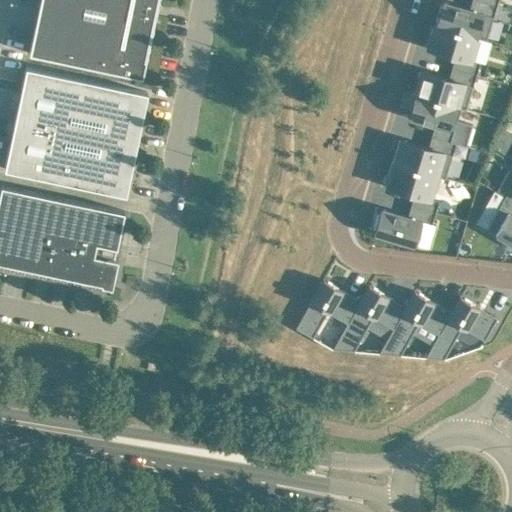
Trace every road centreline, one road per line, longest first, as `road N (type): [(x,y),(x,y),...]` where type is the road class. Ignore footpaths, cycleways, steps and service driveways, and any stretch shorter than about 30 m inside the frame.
road 1 (unclassified): [(0,308),(112,331),(145,312),(204,0)]
road 2 (residential): [(511,279),(376,263),(340,241),(337,215),(401,0)]
road 3 (tertiary): [(406,468),(52,428)]
road 4 (tertiary): [(52,428),(120,454),(254,480)]
road 5 (tertiary): [(254,480),(299,479),(403,498)]
